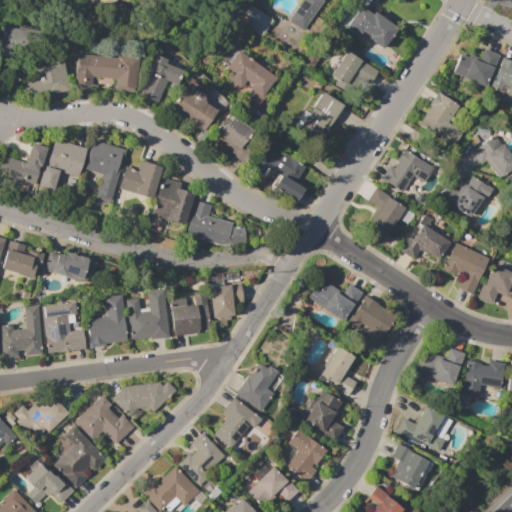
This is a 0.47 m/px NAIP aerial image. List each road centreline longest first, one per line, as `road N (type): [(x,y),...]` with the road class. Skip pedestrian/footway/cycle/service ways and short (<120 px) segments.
road 1 (residential): [(462,0),(318,231),(200,396),(83,511)]
road 2 (residential): [(318,231),(244,200),(131,117),(100,111),(0,119)]
road 3 (residential): [(297,255),(273,248),(180,262),(0,213)]
road 4 (residential): [(425,304),(387,364),(365,442),(309,511)]
road 5 (residential): [(225,356),(0,383)]
road 6 (residential): [(318,231),(425,304),(477,330),(511,335)]
